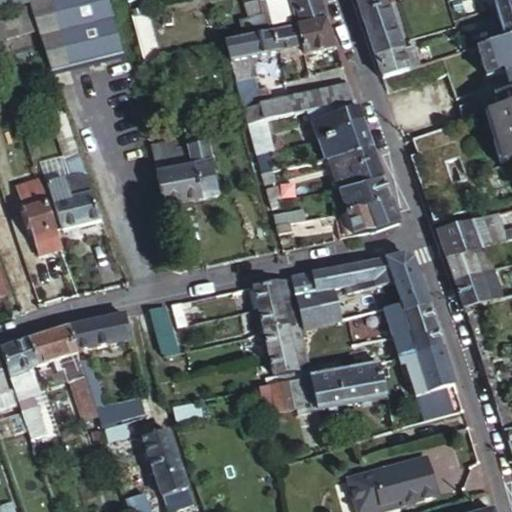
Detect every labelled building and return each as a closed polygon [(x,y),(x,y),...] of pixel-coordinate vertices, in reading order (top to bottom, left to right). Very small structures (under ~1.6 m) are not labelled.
[(125,53),(111,0),(48,0),(30,5),(50,73),(125,53)] [(297,27),(289,0),(275,0),(262,3),(269,31),(270,33),(276,32),(297,27)] [(327,19),(320,0),(295,0),(301,26),(327,19)] [(357,0),(362,14),(389,5),(386,0),(357,0)] [(262,3),(261,1),(260,1),(264,16),(241,22),(244,37),(269,31),(262,3)] [(511,2),(496,7),(507,42),(511,40),(511,2)] [(362,14),(377,57),(403,48),(389,5),(362,14)] [(337,48),(327,19),(301,26),(299,26),(304,47),(306,56),(337,48)] [(304,47),(299,26),(297,27),(276,32),(281,53),(304,47)] [(270,33),(225,45),(231,66),(250,61),(281,53),(276,32),(270,33)] [(511,91),(499,96),(502,108),(511,105),(511,40),(507,42),(482,50),(490,76),(510,70),(511,77),(511,91)] [(377,57),(384,78),(421,68),(414,45),(412,46),(403,48),(377,57)] [(357,102),(350,84),(262,104),(250,61),(231,66),(249,125),(266,122),(309,112),(357,102)] [(364,124),(357,102),(309,112),(317,138),(364,124)] [(511,163),(511,105),(502,108),(493,111),(508,164),(511,163)] [(266,122),(249,125),(258,155),(268,152),(275,150),(266,122)] [(348,156),(373,148),(364,124),(317,138),(323,161),(330,160),(348,156)] [(186,148),(190,168),(198,201),(209,198),(216,197),(203,143),(186,148)] [(412,158),(423,191),(470,176),(459,143),(455,144),(412,158)] [(152,156),(153,162),(157,175),(190,168),(186,148),(152,156)] [(341,190),(383,176),(373,148),(348,156),(330,160),(341,190)] [(86,173),(78,149),(63,154),(70,173),(44,181),(62,233),(103,222),(86,173)] [(268,152),(258,155),(263,174),(274,170),(268,152)] [(157,175),(164,208),(198,201),(190,168),(157,175)] [(470,176),(423,191),(434,223),(484,207),(474,175),(470,176)] [(370,207),(392,200),(383,176),(341,190),(349,212),(370,207)] [(59,251),(37,188),(20,194),(41,257),(59,251)] [(338,222),(342,240),(374,234),(400,224),(392,200),(370,207),(349,212),(351,219),(338,222)] [(305,209),(276,217),(279,227),(284,226),(291,224),(308,221),(305,209)] [(481,251),(487,249),(500,246),(492,218),(473,223),(481,251)] [(438,234),(447,260),(481,251),(473,223),(438,234)] [(284,226),(279,227),(281,235),(293,232),(291,224),(284,226)] [(447,260),(458,289),(495,276),(487,249),(481,251),(447,260)] [(385,263),(292,281),(297,305),(302,326),(303,333),(342,323),(335,291),(346,288),(347,296),(377,289),(394,285),(403,307),(428,299),(413,263),(405,257),(385,263)] [(458,289),(465,310),(502,299),(495,276),(458,289)] [(290,281),(255,288),(260,312),(295,305),(290,281)] [(0,297),(8,295),(4,282),(0,283),(0,297)] [(445,350),(428,299),(403,307),(405,313),(385,320),(400,362),(405,361),(418,358),(445,350)] [(295,305),(260,312),(263,327),(258,328),(259,335),(265,334),(299,327),(295,305)] [(170,306),(152,310),(158,335),(176,331),(170,306)] [(124,317),(68,330),(75,352),(129,340),(124,317)] [(265,334),(270,355),(304,349),(299,327),(265,334)] [(68,330),(29,343),(37,368),(76,355),(75,352),(68,330)] [(176,331),(158,335),(162,354),(181,349),(176,331)] [(29,343),(1,352),(31,444),(43,440),(32,408),(30,408),(25,392),(36,389),(30,369),(37,368),(29,343)] [(383,357),(379,345),(368,349),(372,360),(383,357)] [(304,349),(270,355),(275,379),(309,372),(304,349)] [(416,399),(456,386),(445,350),(418,358),(405,361),(416,399)] [(313,378),(253,390),(257,407),(276,404),(278,415),(296,412),(297,417),(385,400),(379,366),(313,378)] [(0,369),(0,396),(8,394),(0,369)] [(78,408),(91,404),(84,380),(70,384),(78,408)] [(180,391),(171,394),(173,401),(182,398),(180,391)] [(137,399),(109,407),(115,424),(142,416),(137,399)] [(199,406),(173,413),(177,430),(204,423),(199,406)] [(132,426),(102,434),(107,448),(124,442),(134,434),(132,426)] [(153,478),(178,470),(166,431),(141,438),(153,478)] [(436,494),(425,457),(395,465),(396,468),(378,473),(377,470),(347,479),(356,511),(380,505),(381,509),(436,494)] [(153,478),(163,511),(167,511),(189,506),(178,470),(153,478)] [(120,500),(124,511),(156,511),(150,491),(120,500)]
